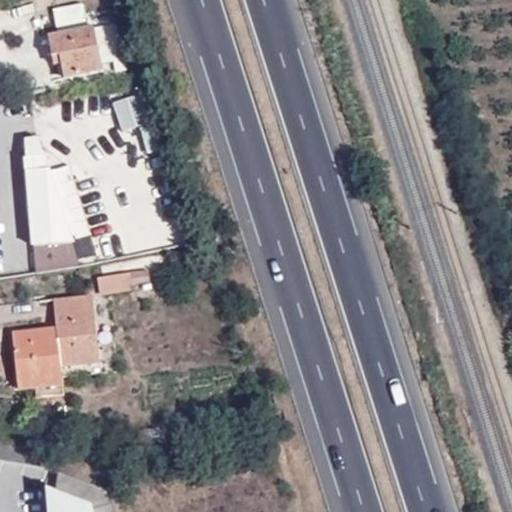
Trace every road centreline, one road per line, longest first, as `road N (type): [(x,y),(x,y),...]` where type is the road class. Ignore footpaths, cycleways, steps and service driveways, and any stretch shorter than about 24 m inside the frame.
road 1 (motorway): [(428,511),(264,0)]
road 2 (motorway): [(202,0),(364,511)]
